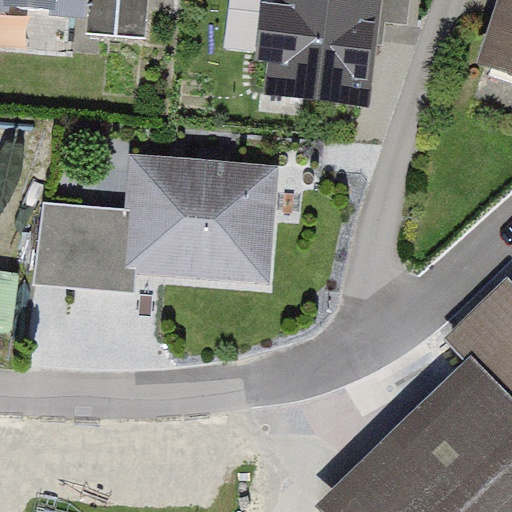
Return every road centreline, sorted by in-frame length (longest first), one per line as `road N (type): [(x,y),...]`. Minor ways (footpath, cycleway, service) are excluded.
road 1 (residential): [(0,390),(136,394),(261,382),(318,369),(407,323)]
road 2 (residential): [(407,323),(378,277),(377,247),(453,0)]
road 3 (residential): [(407,323),(511,229)]
